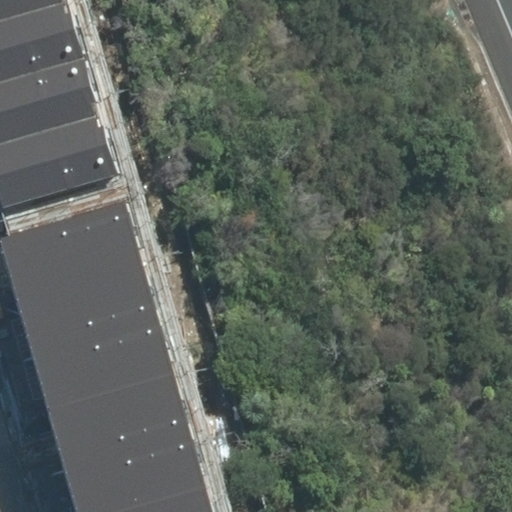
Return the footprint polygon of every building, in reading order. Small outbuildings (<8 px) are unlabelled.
[(0,0),(0,31),(90,5),(88,0),(0,0)] [(0,31),(0,93),(106,63),(90,5),(0,31)] [(0,93),(0,150),(1,155),(123,120),(106,63),(0,93)] [(1,155),(18,213),(140,178),(123,120),(1,155)] [(27,246),(42,302),(166,267),(151,212),(27,246)] [(42,302),(58,357),(182,323),(166,267),(42,302)] [(58,357),(73,413),(197,379),(182,323),(58,357)] [(73,413),(89,469),(213,435),(197,379),(73,413)] [(89,469),(100,511),(151,511),(228,491),(213,435),(89,469)] [(151,511),(234,511),(228,491),(151,511)]
